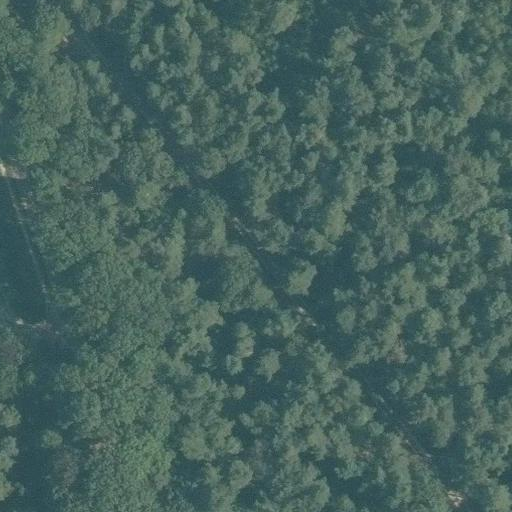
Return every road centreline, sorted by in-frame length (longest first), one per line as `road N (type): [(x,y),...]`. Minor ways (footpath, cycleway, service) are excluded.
road 1 (track): [(64,0),(465,511)]
road 2 (unclassified): [(127,511),(0,122)]
